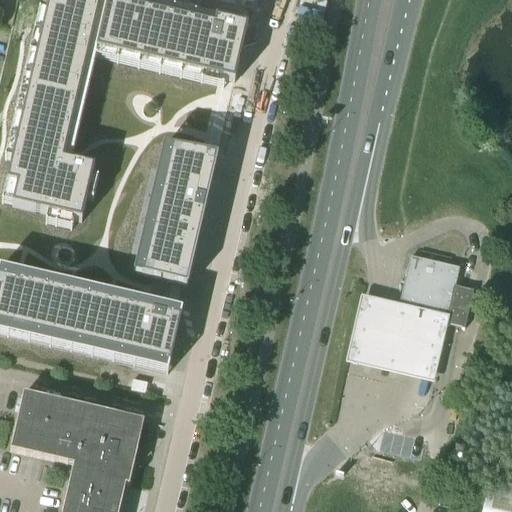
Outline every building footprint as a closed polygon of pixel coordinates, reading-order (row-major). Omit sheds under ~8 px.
[(0,339),(102,362),(113,312),(118,292),(146,167),(164,171),(169,151),(158,148),(151,147),(167,76),(180,19),(101,1),(98,0),(50,0),(5,193),(0,215),(0,339)] [(98,0),(101,1),(180,19),(214,26),(238,32),(245,0),(98,0)] [(164,171),(139,280),(186,291),(216,162),(169,151),(164,171)] [(456,330),(464,332),(472,293),(465,291),(454,289),(458,270),(410,259),(397,311),(396,311),(396,313),(398,314),(398,312),(443,323),(442,324),(445,324),(444,327),(456,330)] [(383,305),(362,300),(345,370),(376,378),(432,391),(449,321),(383,305)] [(146,386),(132,383),(130,393),(144,396),(146,386)] [(143,424),(22,396),(9,453),(72,468),(62,511),(119,511),(125,488),(128,489),(143,424)] [(511,511),(511,488),(489,483),(482,511),(511,511)]
